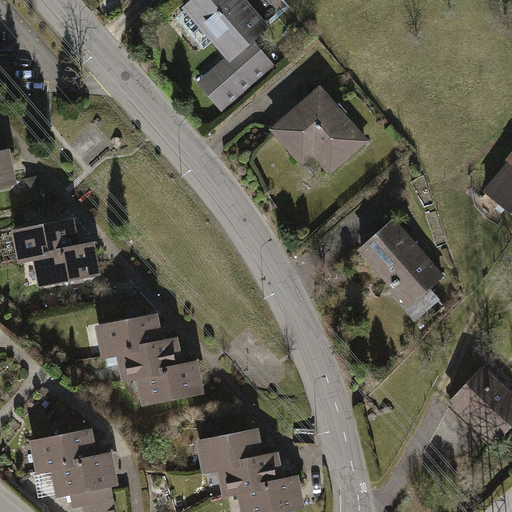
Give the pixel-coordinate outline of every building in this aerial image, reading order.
[(272,30),(245,0),(194,0),(182,11),(226,60),(198,85),(223,114),(276,66),(256,44),(272,30)] [(370,143),(320,87),(269,132),(302,168),(313,158),(331,178),(370,143)] [(0,188),(15,186),(8,153),(0,154),(0,188)] [(511,155),(506,162),(508,164),(484,194),(511,216),(511,155)] [(75,221),(13,234),(19,266),(35,263),(41,291),(102,278),(95,245),(81,248),(75,221)] [(445,278),(395,221),(359,253),(407,308),(404,311),(416,324),(441,302),(431,290),(445,278)] [(158,316),(93,329),(100,364),(117,361),(122,385),(138,382),(143,409),(204,397),(198,364),(184,367),(179,340),(164,343),(158,316)] [(511,429),(511,390),(485,366),(448,407),(494,449),(511,429)] [(93,431),(29,444),(36,478),(52,474),(57,500),(70,497),(73,511),(83,509),(83,511),(116,511),(112,490),(119,489),(112,455),(99,458),(93,431)] [(259,431),(194,443),(201,479),(218,476),(223,500),(239,497),(242,511),(302,511),(305,511),(299,479),(285,482),(280,454),(265,457),(259,431)]
